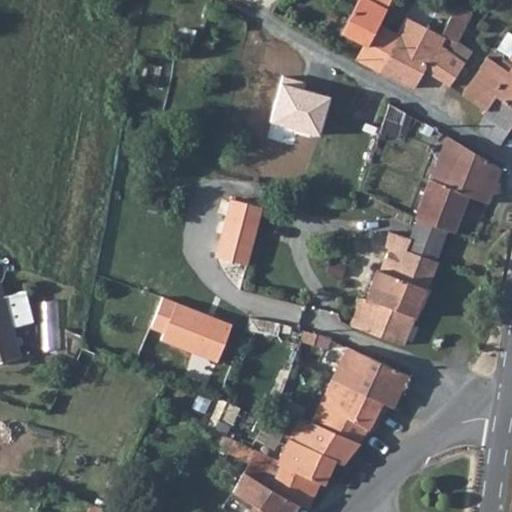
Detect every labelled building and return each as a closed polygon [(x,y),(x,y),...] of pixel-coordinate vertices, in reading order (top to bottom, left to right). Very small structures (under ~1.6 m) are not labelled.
[(375,22),(383,8),(368,0),(355,0),(338,31),(363,45),(375,22)] [(457,41),(472,9),(456,2),(440,32),(457,41)] [(438,43),(439,35),(405,16),(396,33),(377,69),(411,87),(421,68),(449,83),(462,60),(438,43)] [(355,58),(377,69),(396,33),(375,22),(363,45),(355,58)] [(507,68),(485,56),(480,64),(501,76),(507,68)] [(482,114),(485,116),(507,131),(511,123),(511,63),(507,68),(501,76),(480,64),(460,96),(485,110),(482,114)] [(388,103),(378,128),(395,138),(404,114),(388,103)] [(499,144),(507,131),(485,116),(481,123),(477,130),(499,144)] [(452,231),(466,192),(487,199),(499,167),(443,134),(412,216),(414,217),(444,228),(452,231)] [(258,208),(225,198),(209,256),(242,266),(258,208)] [(414,217),(408,236),(387,230),(382,246),(385,246),(379,268),(373,267),(363,297),(377,301),(412,315),(433,260),(444,228),(414,217)] [(0,294),(0,357),(19,353),(11,322),(30,317),(23,289),(0,294)] [(377,301),(363,297),(358,296),(349,322),(401,343),(412,315),(377,301)] [(225,322),(158,297),(146,327),(159,332),(156,341),(210,361),(225,322)] [(302,326),(297,338),(310,343),(314,331),(302,326)] [(391,366),(345,345),(330,375),(348,383),(365,392),(380,401),(391,405),(405,373),(391,366)] [(348,383),(330,375),(317,401),(366,426),(380,401),(365,392),(348,383)] [(317,401),(308,419),(356,441),(366,426),(317,401)] [(211,414),(206,424),(219,429),(223,419),(211,414)] [(252,448),(241,470),(298,502),(303,505),(310,497),(317,480),(323,482),(334,458),(341,461),(356,441),(308,419),(306,424),(295,420),(275,459),(252,448)] [(205,426),(197,443),(225,456),(232,439),(205,426)] [(273,511),(290,511),(298,502),(241,470),(232,489),(231,492),(254,504),(256,501),(273,511)] [(273,511),(256,501),(254,504),(247,511),(273,511)]
